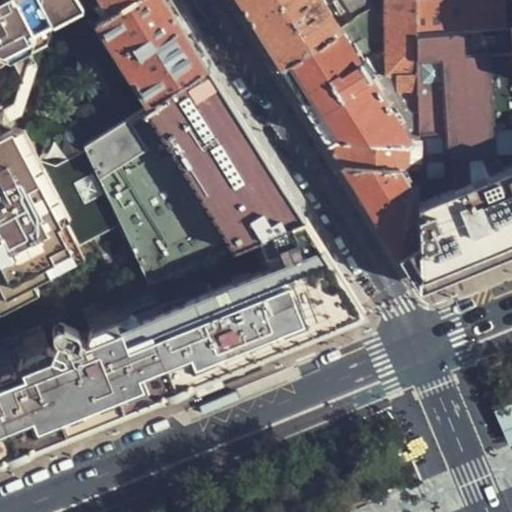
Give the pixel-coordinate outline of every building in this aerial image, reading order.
[(0,0),(0,303),(34,287),(31,278),(78,254),(73,245),(120,222),(84,149),(79,150),(73,147),(56,153),(55,159),(49,162),(47,155),(43,153),(29,158),(11,121),(21,116),(36,72),(23,46),(35,41),(32,35),(80,11),(73,0),(0,0)] [(93,0),(104,16),(128,0),(93,0)] [(182,22),(167,0),(128,0),(104,16),(97,21),(149,102),(209,66),(182,22)] [(239,0),(260,33),(279,64),(345,23),(339,16),(335,18),(323,0),(334,0),(348,22),(371,8),(382,0),(239,0)] [(345,23),(279,64),(305,106),(328,142),(338,136),(405,143),(418,145),(417,62),(418,7),(417,0),(387,0),(388,58),(374,67),(369,60),(374,57),(364,41),(360,43),(353,32),(377,17),(371,8),(348,22),(345,23)] [(417,62),(511,53),(511,42),(507,0),(482,0),(483,1),(418,7),(417,62)] [(418,165),(418,171),(402,270),(413,290),(457,272),(489,259),(511,249),(511,53),(417,62),(418,145),(418,165)] [(252,240),(306,218),(269,160),(209,66),(149,102),(83,143),(84,149),(120,222),(148,282),(189,267),(252,240)] [(338,136),(328,142),(342,164),(418,171),(418,165),(407,164),(405,143),(338,136)] [(418,171),(342,164),(351,180),(402,270),(418,171)] [(0,456),(92,419),(293,339),(364,310),(306,218),(252,240),(263,266),(200,292),(189,267),(148,282),(0,339),(0,456)] [(511,398),(496,405),(511,442),(511,441),(511,398)]
